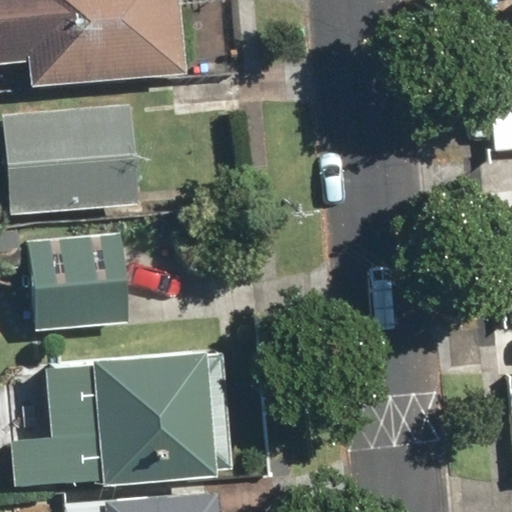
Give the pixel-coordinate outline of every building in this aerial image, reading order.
[(0,0),(0,56),(33,53),(35,79),(189,65),(183,0),(0,0)] [(7,103),(14,206),(140,196),(132,93),(7,103)] [(31,233),(37,323),(127,316),(121,227),(31,233)] [(17,431),(21,478),(236,459),(226,344),(50,359),(56,427),(17,431)] [(71,500),(72,511),(225,511),(223,486),(71,500)]
